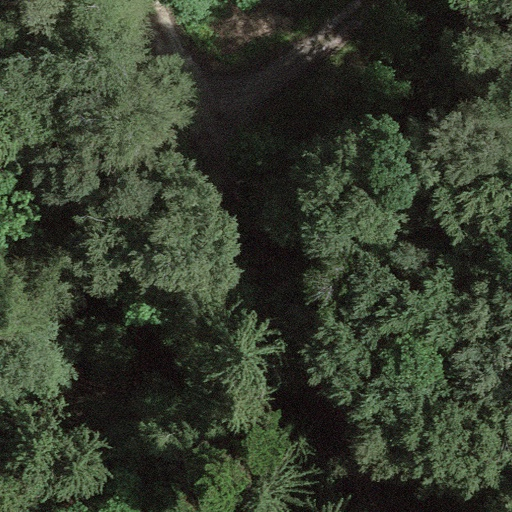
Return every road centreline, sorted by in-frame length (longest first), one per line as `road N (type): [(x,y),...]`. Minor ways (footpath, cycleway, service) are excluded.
road 1 (track): [(164,0),(222,116),(390,511)]
road 2 (track): [(0,481),(155,345),(260,205)]
road 3 (track): [(222,116),(385,0)]
